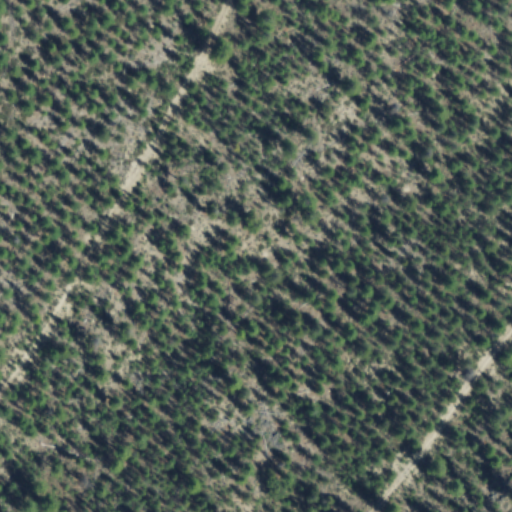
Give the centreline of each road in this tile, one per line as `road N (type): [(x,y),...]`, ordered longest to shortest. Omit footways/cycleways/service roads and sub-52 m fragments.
road 1 (track): [(0,397),(209,0)]
road 2 (track): [(511,355),(379,511)]
